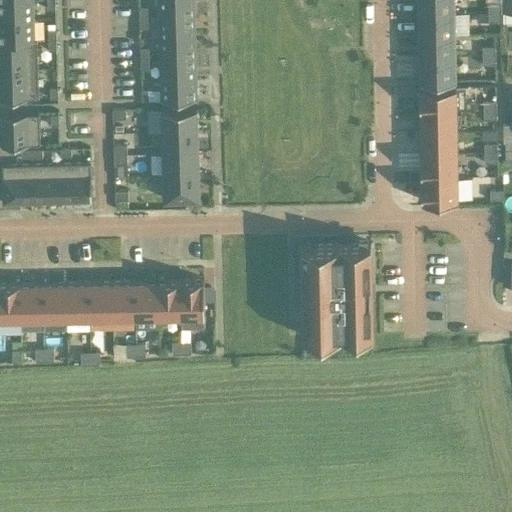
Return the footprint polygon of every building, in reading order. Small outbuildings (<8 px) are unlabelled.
[(0,0),(0,14),(36,13),(35,0),(0,0)] [(47,13),(56,12),(55,0),(47,0),(46,0),(47,13)] [(194,0),(165,0),(166,15),(195,14),(194,0)] [(418,0),(419,11),(455,10),(454,0),(418,0)] [(511,22),(511,0),(500,0),(501,23),(511,22)] [(139,16),(149,16),(148,3),(139,4),(139,16)] [(455,32),(455,10),(419,11),(419,32),(455,32)] [(47,25),(57,25),(56,12),(47,13),(47,25)] [(0,14),(0,36),(37,35),(36,13),(0,14)] [(195,14),(166,15),(166,36),(195,35),(195,14)] [(140,29),(149,28),(149,16),(139,16),(140,29)] [(455,54),(455,32),(419,32),(419,54),(455,54)] [(0,36),(0,58),(37,57),(37,35),(0,36)] [(195,35),(166,36),(167,56),(196,55),(195,35)] [(48,57),(57,56),(57,44),(48,44),(48,57)] [(141,57),(150,56),(149,44),(140,44),(141,57)] [(487,53),(495,53),(495,45),(487,45),(487,53)] [(456,75),(455,54),(419,54),(420,76),(456,75)] [(167,56),(168,76),(196,76),(196,55),(167,56)] [(49,69),(58,69),(57,56),(48,57),(49,69)] [(141,69),(151,69),(150,56),(141,57),(141,69)] [(0,58),(0,80),(38,79),(37,57),(0,58)] [(196,76),(168,76),(168,97),(197,96),(196,76)] [(59,91),(58,78),(49,79),(49,91),(59,91)] [(39,101),(38,79),(0,80),(0,89),(0,102),(39,101)] [(419,104),(420,104),(456,104),(456,81),(419,82),(419,104)] [(142,98),(151,97),(151,85),(141,85),(142,98)] [(487,103),(495,103),(495,94),(487,95),(487,103)] [(420,104),(421,127),(457,126),(456,104),(420,104)] [(162,109),(162,131),(198,130),(197,108),(162,109)] [(113,120),(125,120),(125,110),(113,111),(113,120)] [(60,125),(60,112),(50,113),(51,125),(60,125)] [(39,113),(1,114),(2,143),(40,142),(39,113)] [(504,141),(505,157),(511,156),(511,121),(503,122),(503,141),(504,141)] [(457,148),(457,126),(421,127),(421,149),(457,148)] [(198,130),(162,131),(163,154),(199,152),(198,130)] [(114,146),(114,155),(127,155),(126,145),(114,146)] [(420,149),(420,171),(457,171),(457,148),(421,149),(420,149)] [(163,154),(164,176),(200,175),(199,152),(163,154)] [(114,164),(127,164),(127,155),(114,155),(114,164)] [(458,193),(457,171),(420,171),(421,194),(458,193)] [(57,172),(30,173),(31,202),(58,201),(57,172)] [(85,200),(84,172),(57,172),(58,201),(85,200)] [(3,174),(4,203),(31,202),(30,173),(3,174)] [(200,197),(200,175),(164,176),(164,198),(200,197)] [(115,199),(128,199),(128,190),(115,190),(115,199)] [(373,335),(371,243),(303,244),(305,336),(373,335)] [(503,283),(511,282),(511,258),(503,259),(503,283)] [(179,278),(156,279),(157,316),(180,315),(179,278)] [(202,278),(179,278),(180,315),(202,315),(202,278)] [(88,317),(111,317),(111,279),(88,280),(88,317)] [(133,279),(111,279),(111,317),(134,316),(133,279)] [(134,316),(157,316),(156,279),(133,279),(134,316)] [(43,318),(66,317),(65,280),(42,281),(43,318)] [(88,280),(65,280),(66,317),(88,317),(88,280)] [(0,318),(20,318),(19,281),(0,281),(0,318)] [(42,281),(19,281),(20,318),(43,318),(42,281)] [(180,360),(180,347),(171,348),(171,360),(180,360)] [(190,347),(180,347),(180,360),(190,360),(190,347)] [(135,362),(135,350),(125,350),(126,362),(135,362)] [(144,350),(135,350),(135,362),(144,362),(144,350)] [(89,365),(89,352),(80,352),(80,365),(89,365)] [(98,352),(89,352),(89,365),(99,364),(98,352)] [(44,367),(44,354),(34,355),(34,367),(44,367)] [(53,367),(53,354),(44,354),(44,367),(53,367)] [(21,368),(21,356),(11,356),(12,368),(21,368)]
